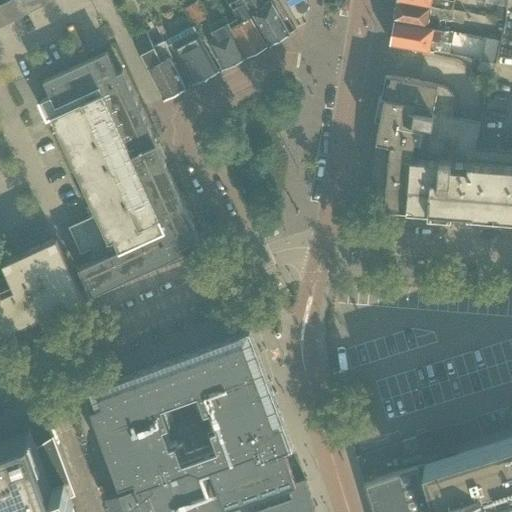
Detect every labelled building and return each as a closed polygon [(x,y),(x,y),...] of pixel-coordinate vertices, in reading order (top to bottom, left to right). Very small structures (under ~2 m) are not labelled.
[(28,13),(21,0),(10,0),(7,2),(17,19),(28,13)] [(21,0),(28,13),(40,7),(36,0),(21,0)] [(194,24),(206,17),(197,0),(185,7),(194,24)] [(226,0),(231,9),(232,8),(240,23),(231,28),(247,56),(267,46),(257,28),(243,3),(246,1),(245,0),(226,0)] [(269,44),(289,34),(280,16),(271,1),(264,4),(262,0),(245,0),(246,1),(260,27),(269,44)] [(397,0),(397,2),(453,11),(454,0),(397,0)] [(7,2),(0,5),(9,23),(17,19),(7,2)] [(397,2),(393,24),(438,31),(438,28),(439,20),(464,24),(466,13),(453,11),(397,2)] [(0,5),(0,24),(2,27),(9,23),(0,5)] [(213,37),(206,40),(212,51),(222,69),(247,56),(231,28),(230,28),(228,23),(211,31),(213,37)] [(393,24),(390,44),(434,51),(436,40),(452,42),(454,30),(438,28),(438,31),(393,24)] [(162,25),(157,27),(161,35),(166,33),(162,25)] [(181,39),(168,46),(173,56),(178,54),(184,66),(194,84),(219,70),(210,53),(195,25),(179,34),(181,39)] [(173,56),(165,41),(154,47),(145,31),(133,38),(133,39),(164,99),(186,87),(177,70),(170,58),(173,56)] [(57,129),(79,176),(91,202),(96,199),(101,211),(68,227),(81,253),(90,249),(94,259),(79,266),(91,293),(180,252),(177,246),(199,236),(122,70),(116,72),(107,51),(43,80),(50,96),(40,101),(39,100),(37,100),(46,119),(57,114),(63,126),(57,129)] [(476,71),(492,74),(495,62),(479,58),(476,71)] [(380,117),(376,141),(451,146),(476,148),(482,122),(453,117),(455,105),(455,101),(455,97),(453,93),(450,90),(447,87),(443,86),(391,75),(387,97),(384,96),(383,101),(385,104),(382,118),(380,117)] [(428,210),(490,214),(495,150),(476,148),(376,141),(374,150),(380,159),(377,174),(369,180),(367,195),(374,203),(428,207),(428,210)] [(511,150),(495,150),(490,214),(511,215),(511,150)] [(0,334),(2,334),(83,297),(56,238),(2,263),(10,279),(0,283),(0,334)] [(102,401),(90,405),(119,483),(130,479),(132,486),(110,494),(106,496),(111,511),(223,511),(225,508),(219,491),(226,488),(231,501),(237,503),(256,496),(257,507),(258,511),(254,511),(313,511),(304,478),(296,481),(287,458),(287,456),(283,447),(289,445),(289,444),(281,422),(275,424),(272,417),(273,417),(266,400),(273,397),(252,341),(247,338),(244,339),(208,352),(206,347),(118,380),(97,387),(102,401)] [(0,511),(257,511),(258,511),(257,511),(110,511),(79,427),(0,456),(0,511)] [(511,511),(511,436),(427,462),(363,482),(372,511),(511,511)]
